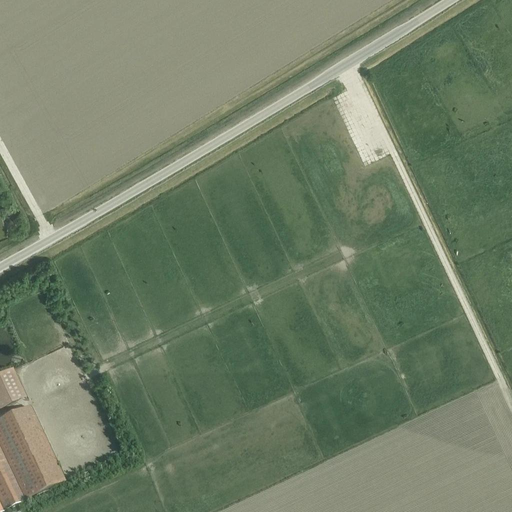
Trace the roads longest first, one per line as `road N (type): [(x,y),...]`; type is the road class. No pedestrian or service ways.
road 1 (unclassified): [(0,261),(446,0)]
road 2 (unknown): [(352,56),(501,380)]
